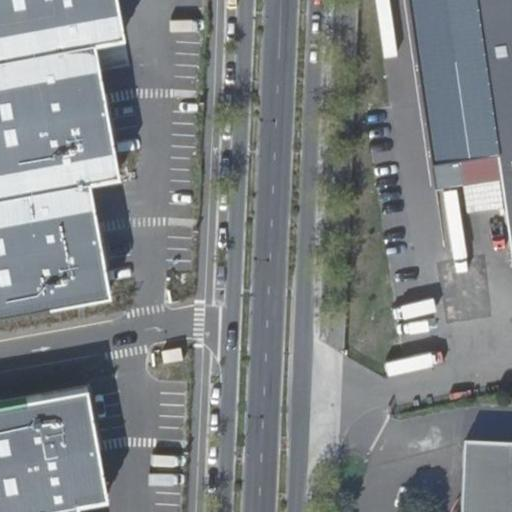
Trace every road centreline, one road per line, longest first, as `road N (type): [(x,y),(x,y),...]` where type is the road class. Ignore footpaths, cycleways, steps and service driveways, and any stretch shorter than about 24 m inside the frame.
road 1 (tertiary): [(295,511),(317,0)]
road 2 (tertiary): [(246,0),(225,511)]
